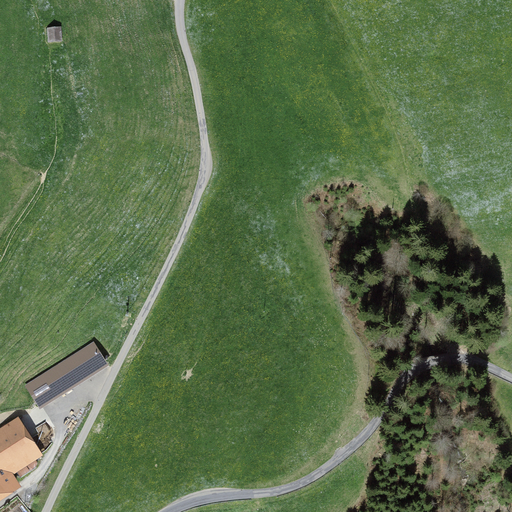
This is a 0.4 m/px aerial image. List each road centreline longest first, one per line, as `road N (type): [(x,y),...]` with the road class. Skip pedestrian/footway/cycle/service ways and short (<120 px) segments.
road 1 (track): [(46,511),(201,183),(205,145),(179,0)]
road 2 (track): [(511,378),(468,358),(428,362),(409,373),(363,436),(308,479),(168,511)]
road 3 (track): [(0,505),(46,458),(83,395)]
